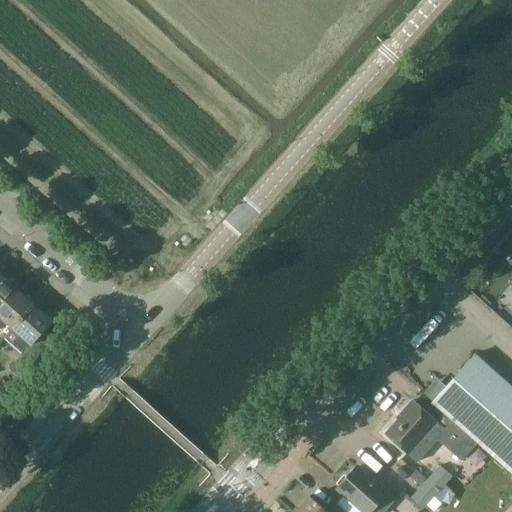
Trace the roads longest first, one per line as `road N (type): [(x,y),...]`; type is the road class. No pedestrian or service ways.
road 1 (tertiary): [(139,329),(388,50)]
road 2 (secondary): [(266,448),(511,167)]
road 3 (tertiary): [(0,489),(139,329)]
road 4 (residential): [(139,329),(0,202)]
